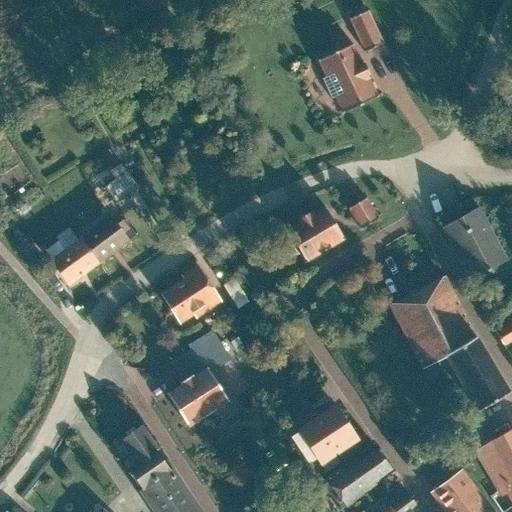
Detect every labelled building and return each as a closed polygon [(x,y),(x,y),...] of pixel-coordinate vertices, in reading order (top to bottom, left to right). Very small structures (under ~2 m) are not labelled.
[(379,44),(364,11),(347,19),(361,52),(379,44)] [(373,96),(349,42),(311,59),(335,112),(373,96)] [(133,189),(123,173),(101,187),(111,202),(133,189)] [(372,215),(365,200),(349,207),(356,222),(372,215)] [(479,207),(439,227),(465,282),(505,262),(479,207)] [(348,239),(330,208),(284,234),(301,265),(348,239)] [(115,223),(109,215),(77,238),(96,264),(133,236),(121,219),(115,223)] [(96,264),(77,238),(48,257),(71,285),(96,264)] [(226,309),(202,269),(160,294),(181,329),(197,320),(200,325),(226,309)] [(506,394),(441,277),(386,304),(419,374),(443,367),(473,413),(506,394)] [(252,304),(237,281),(227,287),(242,310),(252,304)] [(511,345),(511,315),(492,329),(506,350),(511,345)] [(333,403),(297,426),(306,447),(345,424),(333,403)] [(166,473),(136,424),(116,437),(131,462),(124,466),(138,490),(166,473)] [(320,469),(358,443),(347,426),(329,439),(307,451),(320,469)] [(511,432),(472,452),(496,500),(508,495),(511,503),(511,432)] [(390,470),(375,449),(315,489),(330,511),(352,511),(379,494),(371,483),(390,470)] [(486,511),(458,471),(428,493),(441,511),(486,511)] [(193,511),(166,473),(138,490),(152,511),(193,511)] [(417,511),(396,482),(379,493),(392,511),(417,511)]
